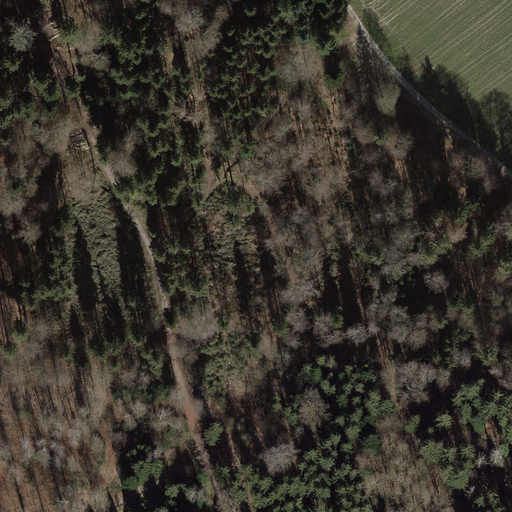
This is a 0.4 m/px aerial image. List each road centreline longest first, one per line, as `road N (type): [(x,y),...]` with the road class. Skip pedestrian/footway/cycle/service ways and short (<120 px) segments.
road 1 (track): [(19,0),(154,269),(203,460)]
road 2 (track): [(154,269),(219,173),(354,29)]
road 3 (track): [(336,0),(354,29),(511,171)]
